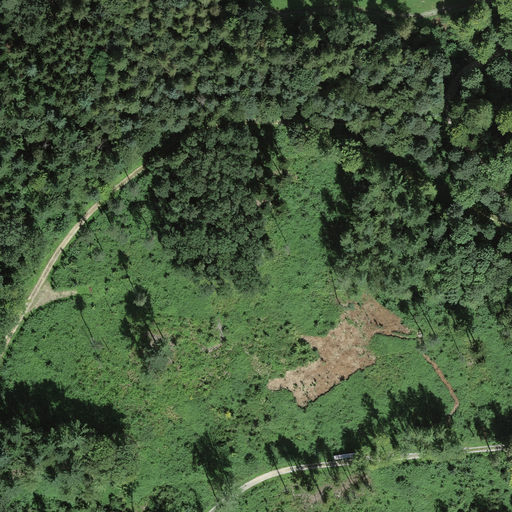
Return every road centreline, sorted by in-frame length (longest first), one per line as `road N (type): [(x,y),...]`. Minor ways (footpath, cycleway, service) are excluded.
road 1 (track): [(0,347),(53,251),(105,193),(180,141),(217,126),(257,120),(321,133),(511,224)]
road 2 (track): [(213,511),(266,478),(511,447)]
road 3 (track): [(511,45),(459,76),(449,100),(451,121),(511,205)]
